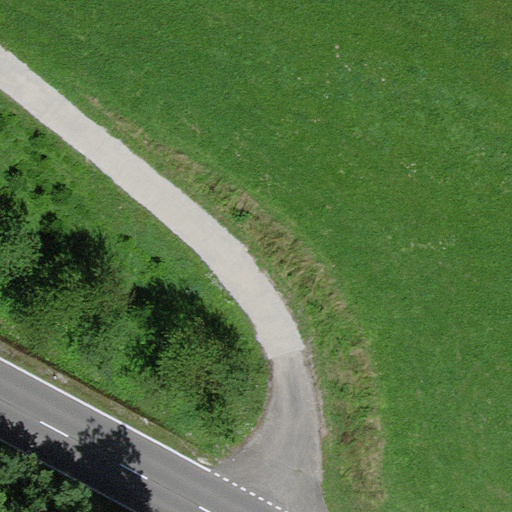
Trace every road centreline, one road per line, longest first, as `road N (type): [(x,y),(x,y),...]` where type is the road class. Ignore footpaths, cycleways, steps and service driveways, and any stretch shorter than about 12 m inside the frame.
road 1 (track): [(271,511),(286,399),(278,346),(223,260),(0,86)]
road 2 (primary): [(186,511),(0,411)]
